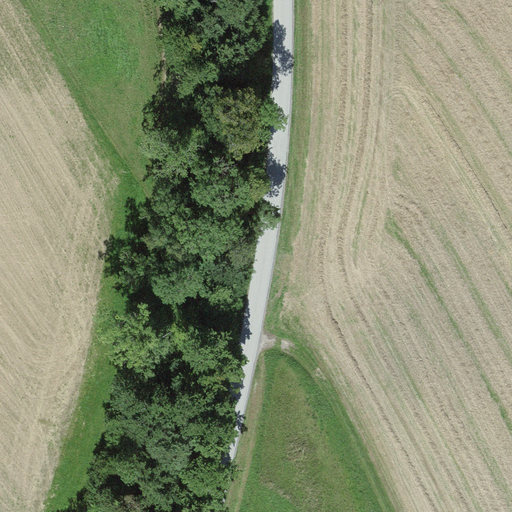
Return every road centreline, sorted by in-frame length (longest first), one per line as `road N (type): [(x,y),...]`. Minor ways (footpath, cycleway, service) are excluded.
road 1 (unclassified): [(285,0),(277,157),(252,336),(211,511)]
road 2 (track): [(252,336),(279,342),(307,365),(388,511)]
road 3 (track): [(69,511),(109,420),(118,337)]
